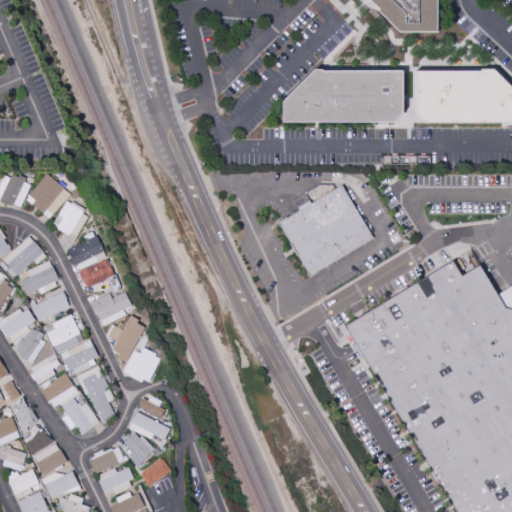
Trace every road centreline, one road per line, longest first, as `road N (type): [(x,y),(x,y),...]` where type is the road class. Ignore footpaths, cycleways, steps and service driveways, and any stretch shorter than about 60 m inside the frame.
road 1 (tertiary): [(133,0),(166,122),(233,280),(366,511)]
road 2 (residential): [(0,215),(26,224),(53,250),(128,403),(112,434),(76,457)]
road 3 (residential): [(0,343),(76,457),(100,511)]
